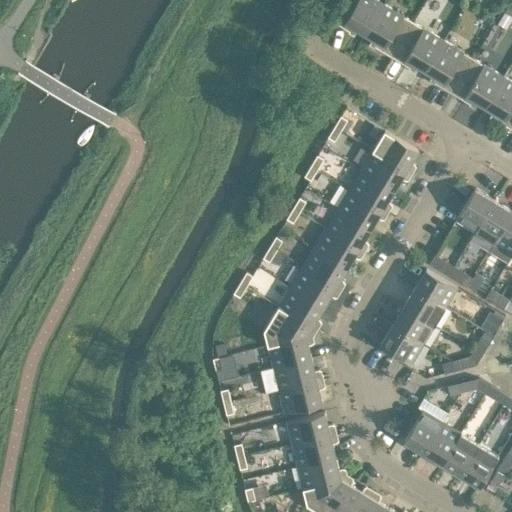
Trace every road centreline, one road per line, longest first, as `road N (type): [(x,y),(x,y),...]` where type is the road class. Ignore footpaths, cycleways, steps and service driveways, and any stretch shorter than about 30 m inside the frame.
road 1 (residential): [(463,511),(367,453),(340,353),(465,138)]
road 2 (residential): [(465,138),(301,38),(325,0)]
